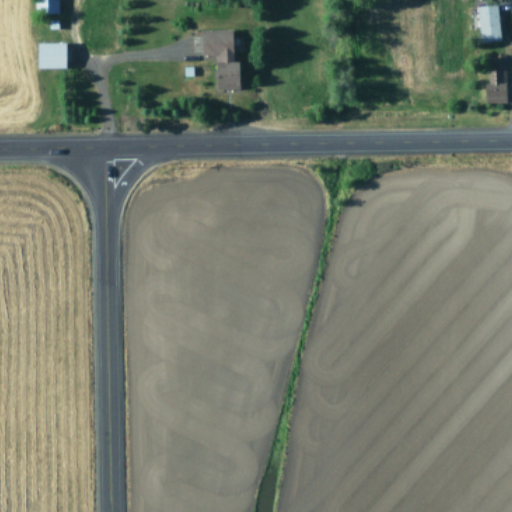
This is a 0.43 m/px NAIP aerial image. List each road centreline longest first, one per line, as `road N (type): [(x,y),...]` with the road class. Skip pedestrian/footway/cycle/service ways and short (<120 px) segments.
road 1 (secondary): [(99,150),(511,141)]
road 2 (tertiary): [(104,511),(99,150)]
